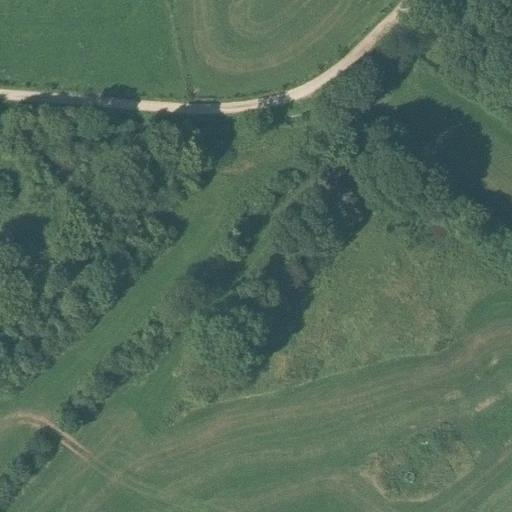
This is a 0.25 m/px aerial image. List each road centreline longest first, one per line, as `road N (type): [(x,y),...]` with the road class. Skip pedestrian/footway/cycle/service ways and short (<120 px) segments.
road 1 (track): [(0,94),(189,107),(267,100),(310,87),(414,0)]
road 2 (track): [(511,92),(401,14)]
